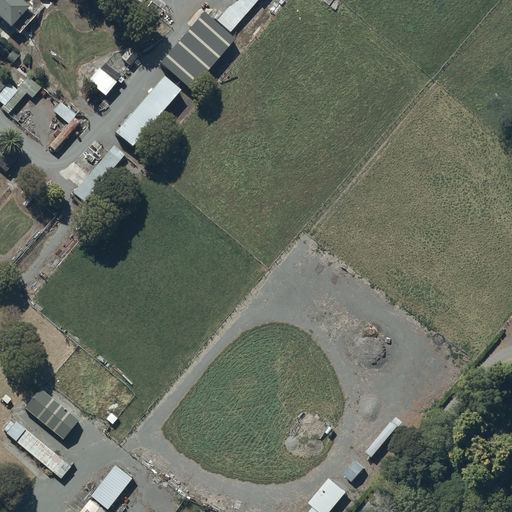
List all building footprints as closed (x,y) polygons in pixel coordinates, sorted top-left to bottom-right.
[(0,0),(0,24),(10,33),(12,31),(19,37),(35,20),(13,0),(0,0)] [(219,12),(212,20),(230,35),(259,0),(242,0),(223,15),(219,12)] [(203,17),(159,68),(190,95),(234,43),(203,17)] [(138,58),(129,51),(120,61),(129,68),(138,58)] [(117,85),(99,71),(87,85),(105,100),(117,85)] [(2,80),(0,82),(0,104),(3,107),(1,110),(8,116),(26,95),(32,100),(42,90),(29,79),(17,93),(2,80)] [(163,82),(114,138),(131,152),(179,96),(163,82)] [(60,105),(53,114),(68,127),(48,148),(54,154),(81,124),(75,119),(76,118),(60,105)] [(106,149),(110,153),(72,196),(83,205),(124,158),(120,154),(109,145),(106,149)] [(0,171),(6,176),(19,159),(4,147),(0,152),(0,171)] [(438,336),(420,362),(436,374),(454,349),(438,336)] [(433,375),(418,364),(407,378),(414,384),(412,387),(420,393),(433,375)] [(40,392),(23,411),(62,443),(78,424),(40,392)] [(7,436),(6,437),(60,481),(70,469),(16,424),(15,425),(11,422),(3,432),(7,436)] [(392,424),(366,454),(372,460),(398,429),(392,424)] [(357,463),(344,477),(352,484),(365,470),(357,463)] [(110,511),(134,481),(117,468),(92,500),(108,511),(110,511)] [(330,481),(309,506),(314,510),(312,511),(332,511),(347,495),(330,481)] [(104,511),(91,501),(82,511),(104,511)]
